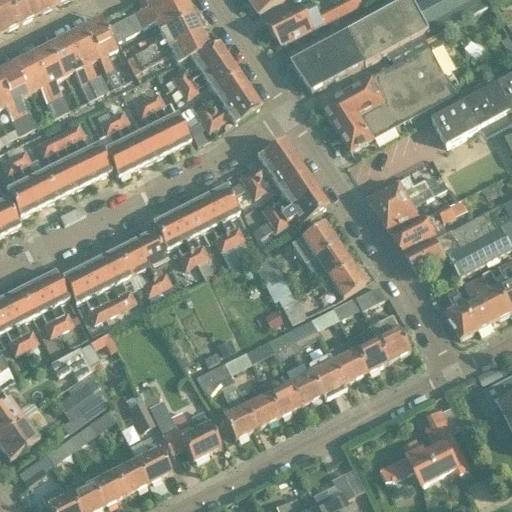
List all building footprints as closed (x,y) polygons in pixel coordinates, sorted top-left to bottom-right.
[(21,27),(6,0),(0,0),(0,29),(3,36),(21,27)] [(37,19),(27,0),(6,0),(21,27),(37,19)] [(27,0),(37,19),(54,11),(48,0),(27,0)] [(48,0),(54,11),(72,1),(71,0),(48,0)] [(112,39),(183,2),(181,0),(147,0),(142,3),(147,11),(134,18),(108,31),(112,39)] [(251,0),(248,2),(261,21),(290,0),(251,0)] [(313,7),(269,30),(270,31),(270,32),(270,35),(273,40),(276,41),(277,42),(283,50),(324,29),(341,20),(363,10),(357,0),(355,0),(336,10),(319,19),(313,7)] [(374,73),(486,12),(479,0),(428,0),(416,7),(413,2),(293,69),(313,99),(367,69),(368,71),(372,69),(374,73)] [(191,19),(183,2),(112,39),(117,47),(155,27),(159,35),(191,19)] [(486,12),(374,73),(379,81),(323,112),(353,156),(453,102),(458,110),(511,81),(511,47),(491,10),(486,12)] [(511,18),(509,13),(500,18),(508,31),(511,28),(511,18)] [(191,19),(159,35),(164,45),(152,52),(126,64),(129,72),(200,36),(191,19)] [(101,23),(83,32),(100,65),(106,77),(104,78),(112,94),(122,89),(114,73),(113,74),(107,61),(118,56),(101,23)] [(100,65),(83,32),(66,41),(96,102),(108,95),(100,78),(95,81),(91,70),(100,65)] [(209,53),(200,36),(129,72),(134,80),(160,67),(172,61),(177,70),(190,63),(209,53)] [(96,102),(66,41),(48,50),(65,83),(74,78),(80,91),(88,106),(96,102)] [(209,53),(190,63),(195,72),(185,79),(183,77),(173,85),(173,84),(164,89),(168,96),(177,90),(179,94),(180,95),(228,64),(218,49),(209,54),(209,53)] [(65,83),(48,50),(31,59),(62,119),(70,115),(62,99),(61,100),(55,88),(65,83)] [(31,59),(14,67),(31,100),(40,95),(47,108),(45,108),(54,124),(62,119),(31,59)] [(180,95),(179,94),(170,99),(174,106),(183,100),(187,106),(197,98),(196,95),(206,88),(212,97),(239,80),(228,64),(180,95)] [(31,100),(14,67),(0,74),(0,82),(27,137),(36,132),(28,116),(26,118),(21,105),(31,100)] [(205,110),(194,116),(201,127),(249,95),(239,80),(212,97),(218,106),(207,113),(205,110)] [(511,81),(458,110),(459,113),(434,127),(448,153),(506,121),(509,126),(511,123),(511,81)] [(27,137),(0,82),(0,115),(5,113),(11,125),(18,141),(27,137)] [(134,109),(141,122),(169,107),(162,94),(134,109)] [(249,95),(201,127),(205,133),(209,138),(219,131),(220,131),(218,127),(228,121),(230,124),(233,129),(233,130),(260,113),(260,112),(249,95)] [(129,141),(132,118),(105,115),(103,138),(129,141)] [(175,120),(156,130),(170,158),(189,148),(175,120)] [(189,134),(192,141),(200,136),(205,133),(201,127),(189,134)] [(82,141),(76,128),(37,148),(43,161),(82,141)] [(156,130),(138,139),(151,167),(170,158),(156,130)] [(511,137),(501,144),(511,165),(511,137)] [(138,139),(119,148),(133,176),(151,167),(138,139)] [(248,194),(294,163),(283,146),(257,163),(262,172),(252,179),(250,176),(240,183),(242,185),(248,194)] [(102,157),(100,158),(110,178),(114,185),(133,176),(119,148),(102,157)] [(98,149),(78,160),(91,187),(110,178),(100,158),(102,157),(98,149)] [(1,164),(5,176),(26,168),(22,156),(1,164)] [(305,179),(294,163),(248,194),(255,204),(265,198),(263,195),(274,188),(279,196),(305,179)] [(305,179),(279,196),(285,204),(274,212),(272,210),(262,216),(268,225),(315,194),(305,179)] [(438,189),(434,181),(426,186),(406,196),(400,188),(369,204),(380,220),(438,189)] [(234,201),(248,194),(242,185),(229,192),(234,201)] [(438,189),(380,220),(391,236),(419,222),(415,212),(449,194),(445,185),(438,189)] [(22,187),(2,197),(5,205),(7,204),(17,224),(36,215),(22,187)] [(224,192),(206,201),(220,229),(238,220),(224,192)] [(315,194),(268,225),(276,237),(286,230),(285,227),(295,220),(301,230),(327,212),(315,194)] [(206,201),(189,210),(203,237),(220,229),(206,201)] [(5,205),(0,207),(0,237),(2,241),(21,232),(17,224),(7,204),(5,205)] [(449,210),(394,241),(403,257),(436,239),(432,231),(443,225),(444,228),(466,216),(460,204),(449,210)] [(494,216),(450,239),(460,256),(449,261),(460,282),(511,255),(511,206),(503,211),(510,224),(500,229),(494,216)] [(189,210),(172,218),(186,246),(203,237),(189,210)] [(172,218),(154,227),(167,255),(186,246),(172,218)] [(267,226),(251,236),(257,246),(273,235),(267,226)] [(304,269),(337,248),(323,227),(291,249),(304,269)] [(153,237),(135,246),(154,285),(160,298),(170,292),(169,290),(164,280),(162,281),(156,271),(167,265),(153,237)] [(460,256),(450,239),(407,262),(418,278),(446,264),(446,263),(449,261),(460,256)] [(135,246),(116,255),(131,284),(138,280),(144,290),(142,291),(142,292),(148,304),(160,298),(154,285),(135,246)] [(179,259),(187,273),(207,262),(199,248),(179,259)] [(350,268),(337,248),(304,269),(310,278),(320,271),(327,282),(328,283),(350,268)] [(116,255),(98,265),(113,293),(112,293),(117,303),(123,315),(134,309),(129,298),(124,287),(131,284),(116,255)] [(270,289),(283,283),(272,262),(260,268),(260,270),(255,273),(266,293),(271,291),(270,289)] [(98,265),(80,274),(100,312),(105,323),(116,318),(110,307),(108,308),(103,298),(112,293),(113,293),(98,265)] [(180,275),(184,287),(206,279),(202,268),(180,275)] [(328,283),(327,282),(319,288),(325,297),(334,291),(342,304),(364,289),(350,268),(328,283)] [(511,318),(511,276),(508,269),(491,277),(511,318)] [(80,274),(62,283),(76,311),(86,307),(91,317),(89,318),(94,329),(105,323),(100,312),(80,274)] [(53,277),(35,286),(49,314),(67,305),(53,277)] [(491,277),(474,286),(495,327),(511,318),(491,277)] [(295,305),(294,304),(283,283),(270,289),(271,291),(282,312),(295,305)] [(35,286),(18,295),(32,323),(49,314),(35,286)] [(169,290),(170,292),(160,298),(163,304),(182,295),(177,286),(169,290)] [(473,306),(465,309),(465,310),(478,335),(495,327),(474,286),(465,290),(473,306)] [(355,302),(362,316),(384,306),(377,291),(355,302)] [(465,310),(465,309),(457,294),(449,299),(456,314),(445,320),(461,344),(478,335),(465,310)] [(18,295),(0,304),(14,331),(32,323),(18,295)] [(160,298),(148,304),(151,310),(163,304),(160,298)] [(362,316),(355,302),(333,313),(339,326),(360,315),(361,317),(362,316)] [(0,304),(0,303),(0,338),(14,331),(0,304)] [(295,305),(282,312),(291,330),(304,323),(295,305)] [(123,315),(129,326),(140,320),(134,309),(123,315)] [(339,326),(333,313),(311,324),(317,337),(339,326)] [(71,315),(44,328),(51,342),(78,329),(71,315)] [(120,326),(116,319),(116,318),(105,323),(109,331),(120,326)] [(369,331),(388,368),(410,357),(398,333),(391,320),(369,331)] [(317,337),(311,324),(289,335),(296,348),(317,337)] [(388,368),(369,331),(368,331),(369,333),(359,338),(365,349),(354,355),(367,379),(388,368)] [(8,346),(15,359),(40,347),(34,333),(8,346)] [(289,335),(267,346),(274,359),(296,348),(289,335)] [(230,345),(219,350),(223,359),(234,354),(230,345)] [(274,359),(267,346),(246,357),(252,370),(274,359)] [(90,347),(79,352),(90,373),(100,367),(90,347)] [(90,373),(79,352),(50,368),(57,381),(71,374),(77,384),(92,376),(90,373)] [(367,379),(354,355),(332,366),(344,390),(367,379)] [(246,357),(224,368),(230,381),(230,380),(252,370),(246,357)] [(215,358),(203,363),(207,372),(219,367),(215,358)] [(185,360),(178,364),(183,373),(189,369),(185,360)] [(344,390),(332,366),(310,377),(323,401),(344,390)] [(230,381),(224,368),(195,382),(205,403),(234,388),(230,380),(230,381)] [(310,377),(288,388),(301,412),(323,401),(310,377)] [(511,380),(484,396),(493,415),(502,411),(511,430),(511,380)] [(90,384),(57,408),(69,425),(63,430),(69,438),(108,410),(90,384)] [(301,412),(288,388),(267,399),(279,423),(301,412)] [(262,389),(240,400),(257,434),(279,423),(267,399),(262,389)] [(257,434),(240,400),(240,401),(236,393),(222,400),(231,416),(223,420),(235,445),(257,434)] [(147,397),(140,401),(143,406),(144,406),(148,412),(158,407),(154,400),(149,402),(147,397)] [(0,440),(23,424),(9,404),(0,409),(0,440)] [(142,406),(128,414),(141,437),(155,429),(142,406)] [(162,406),(158,407),(148,412),(162,442),(177,434),(162,406)] [(23,424),(0,440),(0,452),(9,466),(38,446),(33,438),(47,428),(37,414),(23,424)] [(173,419),(181,437),(192,433),(184,414),(173,419)] [(108,415),(89,428),(96,441),(117,426),(108,415)] [(162,442),(161,442),(170,460),(185,452),(192,466),(195,465),(196,467),(207,461),(206,459),(220,452),(202,417),(193,422),(199,433),(180,442),(177,434),(162,442)] [(409,461),(380,476),(386,488),(393,488),(415,477),(423,493),(457,475),(470,471),(443,417),(429,424),(434,433),(428,436),(437,455),(426,461),(424,455),(410,462),(409,461)] [(89,428),(69,443),(75,455),(96,441),(89,428)] [(75,455),(69,443),(48,458),(54,470),(75,455)] [(136,464),(148,488),(170,477),(153,444),(145,448),(150,457),(136,464)] [(54,470),(48,458),(17,479),(27,493),(47,479),(45,477),(54,470)] [(136,464),(114,475),(126,500),(148,488),(136,464)] [(126,500),(114,475),(91,487),(104,511),(126,500)] [(333,508),(324,511),(347,511),(345,507),(356,502),(345,480),(334,485),(339,497),(330,501),(333,508)] [(91,487),(69,498),(76,511),(101,511),(104,511),(91,487)] [(76,511),(69,498),(62,501),(58,492),(42,501),(47,511),(76,511)]
